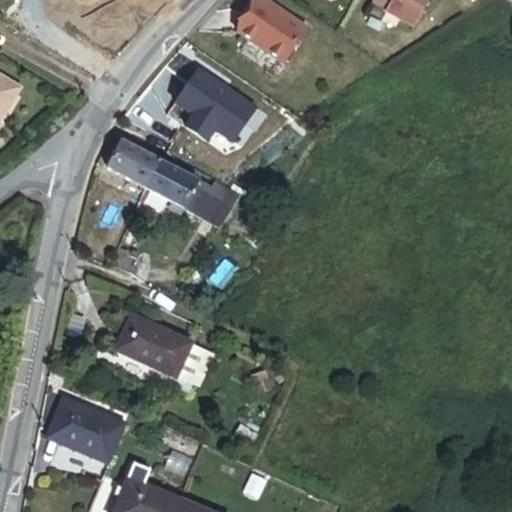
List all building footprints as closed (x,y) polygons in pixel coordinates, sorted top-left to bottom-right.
[(380,0),(377,7),(391,14),(390,17),(419,33),(436,0),(380,0)] [(311,35),(263,4),(239,41),(288,72),(311,35)] [(221,98),(195,79),(182,97),(208,116),(221,98)] [(0,128),(21,94),(0,80),(0,128)] [(146,188),(160,161),(123,143),(110,170),(146,188)] [(165,197),(178,170),(160,161),(146,188),(165,197)] [(200,214),(213,187),(178,170),(165,197),(200,214)] [(234,193),(215,183),(213,187),(200,214),(223,226),(238,197),(234,193)] [(118,274),(128,279),(137,261),(127,256),(118,274)] [(139,324),(122,358),(181,388),(198,354),(139,324)] [(217,363),(198,354),(181,388),(197,395),(200,397),(217,363)] [(181,388),(122,358),(118,367),(121,380),(125,384),(131,388),(153,397),(159,399),(167,400),(177,397),(192,404),(197,395),(181,388)] [(105,472),(127,427),(60,395),(39,440),(105,472)] [(140,470),(122,511),(191,511),(149,494),(156,476),(140,470)]
